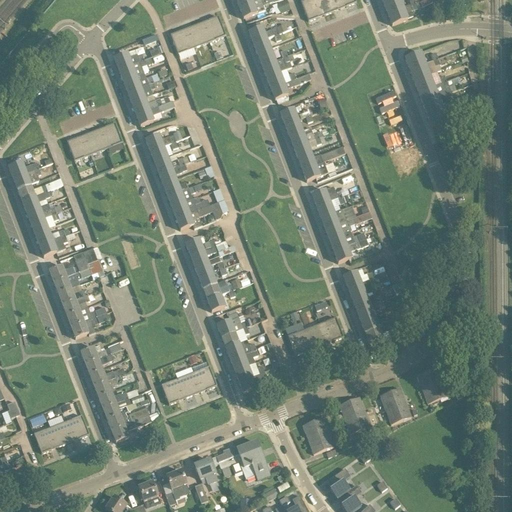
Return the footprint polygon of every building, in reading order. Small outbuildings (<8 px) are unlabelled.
[(252,4),(263,0),(235,0),(239,9),(252,4)] [(263,8),(272,4),(270,0),(263,0),(252,4),(239,9),(243,21),(256,16),(264,12),(263,8)] [(316,20),(324,17),(317,0),(310,0),(301,4),(308,23),(309,23),(309,22),(315,19),(316,20)] [(331,14),(340,11),(335,0),(317,0),(324,17),(325,17),(324,16),(331,13),(331,14)] [(354,0),(335,0),(340,11),(340,10),(347,7),(347,8),(356,4),(354,0)] [(387,16),(403,10),(398,0),(395,0),(383,5),(387,16)] [(403,10),(387,16),(392,28),(407,21),(413,18),(411,13),(421,9),(433,4),(430,0),(428,0),(416,5),(411,7),(410,6),(403,10)] [(277,5),(281,15),(290,11),(286,2),(277,5)] [(202,25),(209,44),(225,38),(218,18),(209,22),(209,23),(203,25),(202,24),(202,25)] [(271,39),(279,36),(278,34),(277,30),(263,35),(261,29),(259,24),(248,28),(250,34),(248,34),(253,46),(271,39)] [(209,44),(202,25),(193,28),(194,29),(187,31),(187,30),(186,31),(194,50),(209,44)] [(277,29),(279,35),(282,34),(288,32),(287,29),(285,26),(277,29)] [(293,30),(291,31),(288,32),(282,34),(284,40),(284,41),(295,37),(293,30)] [(194,50),(186,31),(178,34),(178,35),(171,37),(171,36),(170,37),(178,56),(194,50)] [(148,49),(160,44),(157,36),(144,41),(148,49)] [(277,43),(281,41),(279,36),(271,39),(253,46),(257,57),(270,52),(270,51),(279,48),(277,43)] [(159,56),(157,50),(149,53),(152,59),(159,56)] [(262,68),(274,63),(272,57),(270,52),(257,57),(262,68)] [(220,53),(214,55),(216,62),(222,60),(220,53)] [(405,60),(409,72),(425,66),(420,54),(405,60)] [(118,72),(131,67),(144,62),(142,56),(137,58),(137,57),(129,60),(127,55),(114,60),(118,72)] [(447,57),(437,60),(433,62),(425,66),(409,72),(413,83),(429,77),(437,74),(435,68),(440,67),(439,66),(449,62),(447,57)] [(274,63),(262,68),(266,80),(279,75),(287,71),(291,70),(289,64),(290,64),(287,58),(282,60),(274,63)] [(144,62),(131,67),(118,72),(123,83),(135,78),(144,75),(142,69),(154,65),(152,59),(144,62)] [(270,91),(283,86),(279,75),(266,80),(270,91)] [(156,84),(159,82),(157,76),(151,78),(153,85),(156,84)] [(308,76),(296,81),(292,83),(294,88),(309,83),(311,82),(308,76)] [(433,88),(429,77),(413,83),(418,94),(433,88)] [(140,89),(153,85),(151,78),(137,83),(135,78),(123,83),(127,94),(140,89)] [(175,88),(173,82),(166,85),(168,91),(175,88)] [(422,106),(451,95),(446,83),(441,85),(433,88),(418,94),(422,106)] [(155,90),(155,89),(153,85),(140,89),(127,94),(131,106),(144,101),(153,98),(151,92),(155,90)] [(276,102),(287,97),(283,86),(270,91),(275,102),(276,102)] [(475,98),(474,94),(462,99),(463,103),(471,100),(475,98)] [(455,106),(451,95),(422,106),(427,117),(442,111),(455,106)] [(445,118),(458,114),(462,124),(478,118),(471,100),(463,103),(455,106),(442,111),(427,117),(431,128),(447,122),(445,118)] [(160,101),(146,106),(144,101),(131,106),(136,117),(148,112),(162,107),(160,101)] [(321,113),(328,110),(324,101),(318,103),(321,113)] [(162,107),(148,112),(136,117),(140,129),(153,124),(151,119),(160,115),(174,109),(172,103),(170,104),(166,105),(162,107)] [(284,127),(297,122),(293,111),(280,116),(284,127)] [(289,138),(301,133),(297,122),(284,127),(289,138)] [(99,131),(98,131),(106,151),(122,145),(114,125),(106,129),(106,130),(99,132),(99,131)] [(319,140),(323,138),(328,136),(327,130),(312,135),(310,130),(301,133),(289,138),(293,150),(306,145),(314,141),(319,140)] [(83,138),(90,157),(106,151),(98,131),(90,135),(90,136),(84,138),(83,137),(83,138)] [(176,143),(182,140),(179,133),(173,135),(174,137),(176,143)] [(150,153),(162,148),(171,145),(176,143),(174,137),(160,143),(158,137),(145,142),(150,153)] [(90,157),(83,138),(74,141),(75,142),(68,144),(68,143),(67,144),(74,163),(90,157)] [(298,161),(310,156),(306,145),(293,150),(298,161)] [(166,160),(164,155),(162,148),(150,153),(154,165),(166,160)] [(310,156),(298,161),(302,172),(315,168),(323,165),(333,161),(345,156),(342,149),(320,158),(320,157),(312,160),(310,156)] [(158,176),(171,171),(184,166),(182,160),(177,162),(168,165),(167,160),(166,160),(154,165),(158,176)] [(13,180),(26,175),(38,170),(36,165),(23,170),(21,164),(8,169),(13,180)] [(328,176),(325,170),(323,165),(315,168),(302,172),(306,184),(319,179),(328,176)] [(184,166),(171,171),(158,176),(163,187),(175,182),(173,178),(182,175),(182,174),(186,172),(184,166)] [(38,170),(26,175),(13,180),(17,192),(30,187),(30,186),(38,183),(39,182),(37,178),(41,177),(38,170)] [(204,173),(198,175),(200,181),(206,179),(204,173)] [(60,181),(45,187),(47,193),(62,187),(60,181)] [(177,187),(175,182),(163,187),(167,198),(180,194),(188,191),(185,184),(177,187)] [(17,192),(21,203),(34,198),(42,195),(40,189),(32,192),(30,187),(17,192)] [(342,198),(339,193),(334,195),(332,189),(325,192),(311,197),(316,209),(329,203),(337,201),(342,199),(342,198)] [(184,204),(192,201),(190,196),(188,191),(180,194),(167,198),(171,210),(184,205),(184,204)] [(21,203),(26,214),(39,209),(37,205),(46,202),(45,201),(50,199),(47,193),(42,195),(34,198),(21,203)] [(171,210),(176,221),(188,216),(202,211),(200,205),(197,199),(192,201),(184,204),(184,205),(171,210)] [(320,220),(333,215),(333,214),(329,203),(316,209),(320,220)] [(51,218),(56,215),(62,213),(60,207),(50,211),(48,206),(39,209),(26,214),(30,226),(43,221),(51,218)] [(188,216),(176,221),(180,232),(193,228),(193,227),(197,225),(195,221),(204,217),(202,211),(188,216)] [(338,226),(346,223),(341,211),(333,214),(333,215),(320,220),(325,231),(338,226)] [(369,214),(346,223),(338,226),(325,231),(329,243),(342,238),(350,235),(350,234),(351,233),(349,228),(355,226),(371,220),(369,214)] [(30,226),(35,237),(47,232),(43,221),(30,226)] [(39,248),(52,243),(65,238),(62,232),(49,237),(47,232),(35,237),(39,248)] [(359,244),(365,242),(363,235),(352,239),(350,235),(342,238),(329,243),(333,254),(354,246),(359,244)] [(65,238),(52,243),(39,248),(43,260),(56,255),(55,250),(63,247),(63,246),(67,244),(65,238)] [(189,257),(202,252),(225,243),(215,247),(213,242),(200,247),(198,241),(185,246),(189,257)] [(348,255),(361,250),(367,247),(365,242),(359,244),(354,246),(333,254),(338,265),(350,261),(348,255)] [(225,243),(202,252),(189,257),(194,269),(207,264),(205,259),(217,254),(219,258),(235,252),(233,247),(227,250),(225,243)] [(99,267),(93,251),(74,258),(78,268),(64,274),(62,268),(49,273),(53,284),(99,267)] [(207,264),(209,268),(220,264),(218,259),(207,264)] [(198,280),(211,275),(209,268),(207,264),(194,269),(198,280)] [(101,273),(99,267),(53,284),(57,296),(70,291),(79,287),(77,282),(101,273)] [(347,290),(360,285),(355,274),(343,279),(347,290)] [(203,291),(216,286),(211,275),(198,280),(203,291)] [(230,286),(233,292),(242,288),(239,280),(230,284),(230,286)] [(374,297),(371,288),(376,286),(373,280),(368,282),(360,285),(347,290),(352,301),(364,296),(366,301),(374,297)] [(392,288),(396,297),(403,295),(399,285),(392,288)] [(233,293),(233,292),(230,286),(226,287),(217,291),(216,286),(203,291),(207,303),(220,298),(228,294),(233,293)] [(88,297),(86,291),(72,296),(70,291),(57,296),(62,307),(75,302),(88,297)] [(356,313),(369,308),(377,304),(382,303),(379,296),(375,298),(374,297),(366,301),(364,296),(352,301),(356,313)] [(79,312),(87,309),(85,305),(90,303),(88,297),(75,302),(62,307),(66,318),(79,313),(79,312)] [(211,314),(224,309),(220,298),(207,303),(211,314)] [(319,320),(334,315),(329,301),(314,307),(319,320)] [(360,324),(373,319),(369,308),(356,313),(360,324)] [(79,312),(79,313),(66,318),(71,330),(83,325),(106,316),(104,309),(90,315),(88,309),(87,310),(87,309),(79,312)] [(221,339),(234,334),(242,331),(247,329),(251,327),(249,321),(245,323),(240,324),(238,319),(236,314),(235,314),(234,312),(226,315),(230,322),(217,327),(221,339)] [(293,324),(299,321),(296,314),(289,316),(293,324)] [(87,333),(93,330),(95,329),(95,327),(108,322),(106,316),(83,325),(71,330),(75,341),(88,336),(87,333)] [(375,323),(373,319),(360,324),(365,335),(378,330),(391,325),(388,319),(384,321),(383,320),(375,323)] [(319,326),(327,345),(327,344),(334,342),(334,343),(343,339),(336,320),(319,326)] [(400,321),(391,325),(378,330),(365,335),(369,347),(372,354),(385,348),(381,337),(389,334),(388,333),(393,331),(394,335),(399,333),(399,332),(400,321)] [(304,332),(311,352),(312,351),(311,350),(318,348),(319,349),(327,345),(319,326),(304,332)] [(311,352),(304,332),(288,338),(295,358),(296,357),(296,356),(303,354),(303,355),(311,352)] [(221,339),(225,350),(238,345),(234,334),(221,339)] [(80,354),(85,366),(97,361),(111,356),(121,352),(118,345),(108,349),(108,350),(104,352),(103,350),(94,354),(93,349),(80,354)] [(242,357),(256,351),(254,347),(253,345),(249,347),(240,351),(238,345),(225,350),(230,362),(242,357)] [(256,351),(242,357),(230,362),(234,373),(247,368),(247,367),(245,362),(253,359),(258,357),(256,351)] [(97,361),(85,366),(89,377),(102,372),(100,367),(109,364),(113,362),(111,356),(97,361)] [(273,371),(280,368),(277,362),(271,365),(273,371)] [(255,365),(247,368),(234,373),(238,384),(251,379),(264,375),(262,368),(257,370),(255,365)] [(209,369),(193,375),(200,395),(201,394),(200,393),(206,391),(206,392),(216,388),(209,369)] [(123,370),(117,372),(112,374),(112,373),(104,377),(102,372),(89,377),(93,388),(106,383),(125,376),(123,370)] [(422,392),(442,385),(436,370),(416,378),(419,385),(421,384),(424,391),(422,392)] [(93,388),(98,400),(110,395),(109,390),(117,387),(117,386),(132,381),(129,374),(125,376),(106,383),(93,388)] [(193,375),(177,381),(185,401),(194,397),(194,396),(199,393),(200,395),(193,375)] [(243,396),(256,391),(260,389),(258,383),(266,380),(264,375),(251,379),(238,384),(243,396)] [(466,375),(458,375),(458,383),(466,383),(466,375)] [(177,381),(161,387),(169,407),(179,403),(178,402),(184,400),(184,401),(185,401),(177,381)] [(442,385),(422,392),(424,392),(427,399),(425,400),(428,407),(448,399),(442,385)] [(385,412),(385,413),(405,405),(400,390),(380,398),(382,405),(384,404),(387,412),(385,412)] [(112,399),(110,395),(98,400),(102,411),(115,406),(130,400),(138,397),(135,391),(126,395),(126,394),(121,396),(121,395),(112,399)] [(117,411),(126,408),(132,406),(130,400),(115,406),(102,411),(107,422),(119,417),(119,416),(117,411)] [(344,422),(364,414),(359,400),(339,408),(341,414),(343,414),(346,421),(344,422)] [(6,407),(8,413),(7,413),(10,421),(16,418),(19,417),(14,404),(6,407)] [(405,405),(385,413),(387,412),(390,420),(388,420),(391,427),(411,419),(405,405)] [(141,408),(136,410),(133,411),(134,415),(128,417),(128,418),(126,418),(124,414),(119,416),(119,417),(107,422),(111,433),(124,429),(149,418),(145,406),(141,408)] [(346,422),(349,430),(347,430),(350,437),(370,429),(364,414),(344,422),(345,422),(346,422)] [(156,415),(149,418),(151,423),(158,420),(156,415)] [(65,424),(73,443),(73,442),(79,440),(79,441),(89,437),(81,418),(65,424)] [(151,424),(151,423),(149,418),(124,429),(111,433),(115,445),(128,440),(126,434),(151,424)] [(39,426),(36,419),(29,422),(32,429),(39,426)] [(328,435),(322,420),(302,428),(305,435),(307,434),(309,442),(308,442),(328,435)] [(73,443),(65,424),(50,430),(57,450),(67,446),(66,445),(72,442),(72,444),(73,443)] [(57,450),(50,430),(34,436),(41,456),(51,452),(51,451),(56,449),(57,450)] [(333,449),(328,435),(308,442),(308,443),(310,442),(313,449),(311,450),(313,457),(333,449)] [(236,451),(239,457),(236,458),(238,463),(240,462),(241,463),(239,463),(239,464),(242,473),(245,482),(256,477),(258,482),(269,478),(256,444),(236,451)] [(239,457),(236,451),(235,449),(234,449),(236,452),(232,453),(232,452),(230,451),(223,454),(224,456),(216,459),(217,461),(215,462),(217,468),(219,467),(221,471),(228,469),(231,467),(234,476),(242,473),(239,464),(239,463),(241,463),(240,462),(238,463),(236,458),(239,457)] [(370,461),(365,454),(360,458),(365,465),(370,461)] [(217,468),(215,462),(211,464),(210,462),(194,468),(199,482),(205,479),(208,486),(217,482),(215,476),(216,476),(213,469),(217,468)] [(349,492),(343,483),(350,478),(345,471),(329,482),(334,489),(330,492),(336,502),(341,499),(349,493),(349,492)] [(180,473),(166,478),(171,492),(172,495),(165,497),(169,508),(176,505),(175,502),(179,501),(179,499),(189,496),(181,472),(180,473)] [(138,489),(143,504),(158,499),(152,484),(138,489)] [(387,490),(382,484),(377,487),(382,494),(387,490)] [(207,503),(201,486),(194,488),(201,506),(207,503)] [(355,511),(361,509),(354,499),(361,494),(356,487),(349,492),(349,493),(341,499),(345,505),(341,508),(343,511),(355,511)] [(263,498),(264,499),(267,504),(278,498),(274,491),(263,498)] [(290,504),(286,498),(279,502),(282,507),(282,508),(290,504)] [(307,511),(299,498),(292,502),(296,509),(291,511),(307,511)] [(104,511),(105,511),(123,511),(127,508),(113,499),(104,511)] [(400,507),(395,500),(390,504),(395,511),(400,507)] [(251,501),(240,501),(240,511),(250,511),(251,501)]
